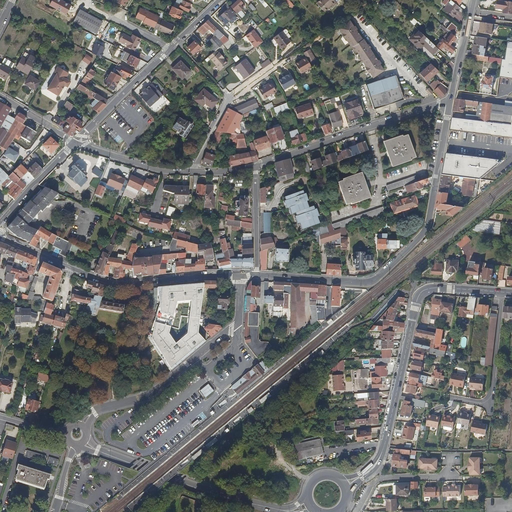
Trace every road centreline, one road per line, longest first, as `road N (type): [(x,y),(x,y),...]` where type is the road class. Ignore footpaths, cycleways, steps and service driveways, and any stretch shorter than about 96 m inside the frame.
road 1 (secondary): [(511,293),(434,287),(417,297),(380,454)]
road 2 (unclassified): [(239,276),(115,283),(0,239)]
road 3 (unclassified): [(282,511),(191,487),(84,442)]
road 4 (residential): [(255,167),(450,104)]
road 5 (residential): [(369,282),(428,223),(450,104)]
road 6 (residential): [(219,0),(75,142)]
road 7 (unclassified): [(110,406),(152,392),(236,323),(239,276)]
road 8 (residential): [(75,142),(145,167),(255,167)]
road 9 (unclassified): [(239,276),(369,282)]
road 10 (unclassified): [(255,167),(256,269),(239,276)]
